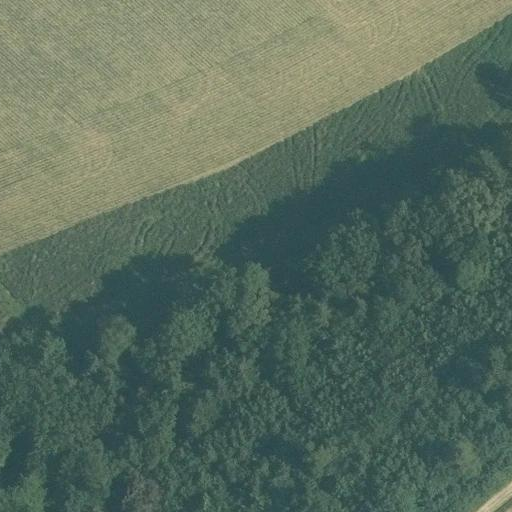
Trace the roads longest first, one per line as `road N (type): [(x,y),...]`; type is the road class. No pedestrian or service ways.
road 1 (track): [(0,373),(337,247),(511,150)]
road 2 (track): [(500,158),(477,230),(476,287),(511,407)]
